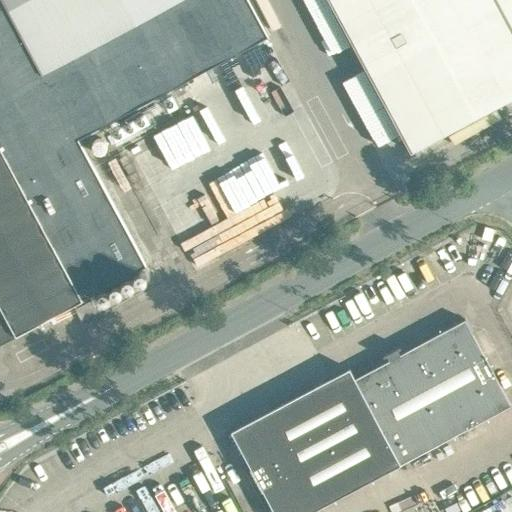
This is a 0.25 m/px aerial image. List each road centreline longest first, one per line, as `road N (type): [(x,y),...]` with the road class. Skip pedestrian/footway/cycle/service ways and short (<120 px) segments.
road 1 (unknown): [(274,0),(390,241),(463,283),(496,326),(511,366)]
road 2 (unclassified): [(112,387),(498,183)]
road 3 (unknown): [(511,428),(486,449),(351,511)]
road 4 (unclassified): [(0,461),(112,387)]
road 5 (unclassified): [(112,387),(0,437)]
